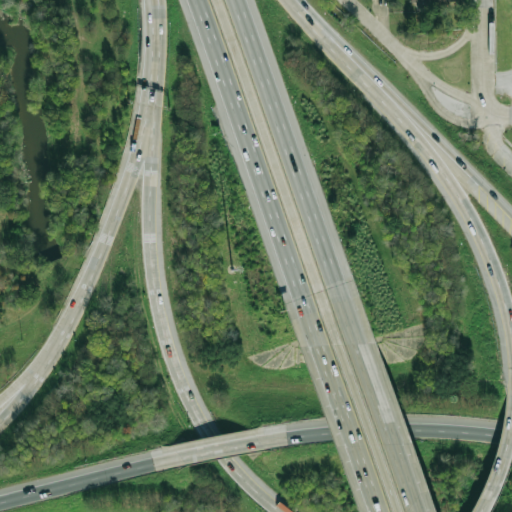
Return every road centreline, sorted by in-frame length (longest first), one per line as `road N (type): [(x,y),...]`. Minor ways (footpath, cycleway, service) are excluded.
road 1 (motorway): [(147,131),(155,265),(184,389),(208,439),(287,511)]
road 2 (motorway): [(195,0),(314,345)]
road 3 (motorway): [(336,344),(220,0)]
road 4 (motorway): [(357,343),(239,0)]
road 5 (motorway): [(147,131),(75,313),(22,392)]
road 6 (motorway): [(511,435),(403,425),(269,437)]
road 7 (motorway): [(431,146),(294,0)]
road 8 (motorway): [(174,458),(0,501)]
road 9 (motorway): [(415,511),(357,343)]
road 10 (motorway): [(394,511),(336,344)]
road 11 (motorway): [(314,345),(373,511)]
road 12 (motorway): [(511,319),(456,193)]
road 13 (motorway): [(154,0),(147,131)]
